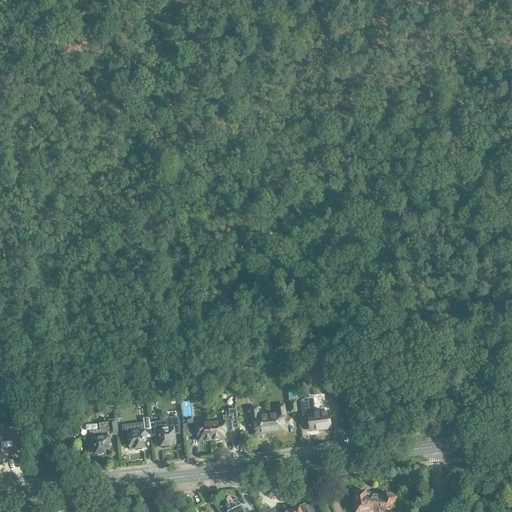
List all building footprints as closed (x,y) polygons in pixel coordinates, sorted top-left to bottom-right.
[(303,383),(305,394),(312,392),(310,381),(303,383)] [(298,412),(295,388),(288,389),(291,413),(298,412)] [(300,417),(309,416),(311,428),(317,427),(317,430),(330,428),(328,413),(315,415),(313,401),(298,403),(300,417)] [(278,406),(279,414),(269,415),(271,433),(286,431),(286,427),(288,425),(287,421),(286,420),(285,420),(283,405),(278,406)] [(223,417),(224,422),(211,424),(213,440),(214,440),(215,440),(218,440),(219,439),(226,438),(226,432),(233,431),(232,429),(239,428),(236,409),(229,410),(230,416),(223,417)] [(253,430),(254,435),(271,433),(269,415),(258,417),(257,409),(251,409),(253,423),(252,423),(251,424),(251,428),(253,430)] [(156,423),(150,424),(152,434),(152,437),(156,437),(160,436),(161,446),(162,446),(164,448),(168,447),(169,445),(170,445),(170,443),(175,443),(174,435),(180,434),(178,417),(166,418),(166,421),(156,422),(156,423)] [(124,433),(123,433),(124,446),(129,446),(130,448),(135,447),(135,449),(136,449),(138,451),(142,450),(143,449),(144,448),(143,438),(147,438),(152,437),(152,434),(150,424),(149,418),(143,419),(145,431),(143,431),(142,424),(123,427),(124,433)] [(90,432),(91,439),(90,439),(91,452),(96,451),(96,454),(97,454),(98,455),(102,455),(104,453),(105,453),(105,452),(110,451),(108,435),(109,435),(110,436),(118,435),(116,420),(108,421),(108,423),(99,424),(100,431),(90,432)] [(206,441),(207,441),(210,441),(211,440),(213,440),(211,424),(193,426),(193,420),(188,420),(188,423),(183,424),(185,437),(191,436),(191,435),(198,434),(198,439),(203,438),(204,441),(206,441)] [(0,462),(3,462),(3,461),(2,461),(2,458),(6,458),(7,458),(6,453),(10,453),(10,455),(19,454),(17,433),(8,434),(9,439),(5,439),(4,437),(2,438),(2,434),(0,433),(0,462)] [(373,511),(375,495),(365,494),(365,492),(363,492),(363,491),(361,490),(358,490),(357,492),(357,493),(355,493),(356,500),(354,500),(355,511),(373,511)] [(396,498),(394,497),(394,496),(393,495),(391,494),(389,494),(388,495),(386,494),(386,496),(375,495),(373,511),(392,511),(395,505),(393,504),(396,498)] [(245,511),(242,505),(240,506),(237,498),(232,501),(230,497),(222,501),(224,506),(221,508),(222,511),(245,511)]
